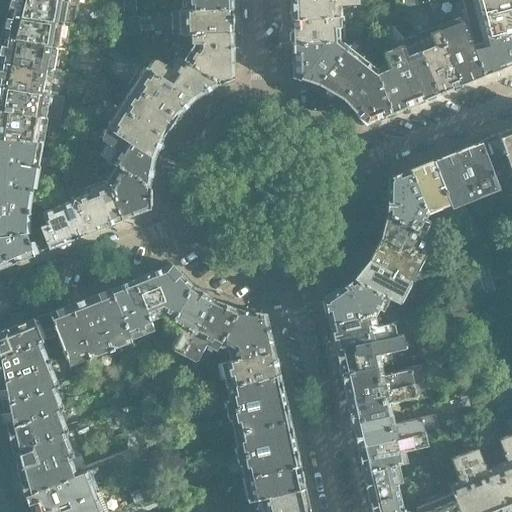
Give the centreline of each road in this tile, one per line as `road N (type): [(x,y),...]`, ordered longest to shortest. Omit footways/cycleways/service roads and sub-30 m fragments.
road 1 (residential): [(341,511),(294,298),(211,274),(164,234),(0,296)]
road 2 (residential): [(511,104),(369,160),(350,157),(325,131),(266,97),(259,0)]
